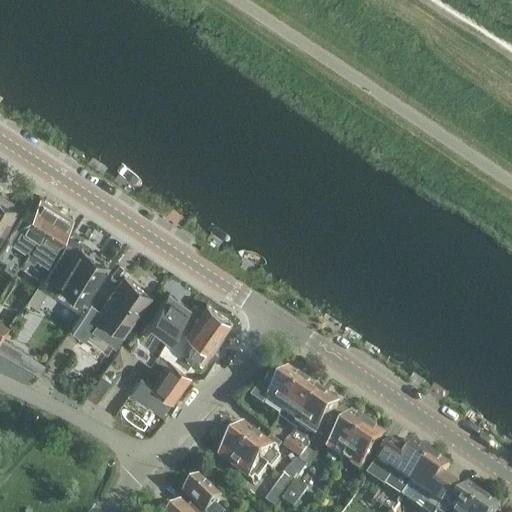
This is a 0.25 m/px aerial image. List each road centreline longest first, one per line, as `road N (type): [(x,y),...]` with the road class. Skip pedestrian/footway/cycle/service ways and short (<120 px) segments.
road 1 (tertiary): [(276,322),(0,140)]
road 2 (tertiary): [(511,479),(276,322)]
road 3 (residential): [(142,461),(276,322)]
road 4 (unclassified): [(142,461),(0,384)]
